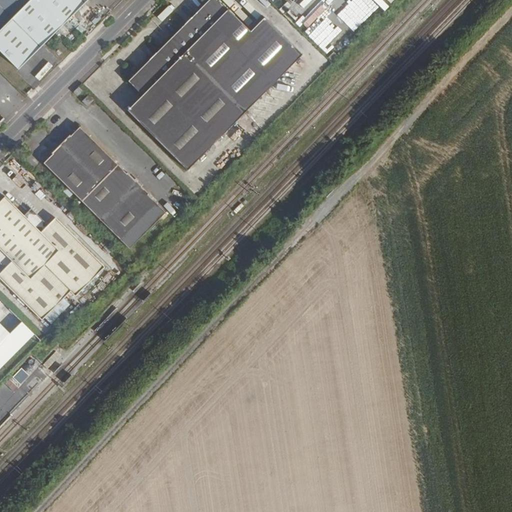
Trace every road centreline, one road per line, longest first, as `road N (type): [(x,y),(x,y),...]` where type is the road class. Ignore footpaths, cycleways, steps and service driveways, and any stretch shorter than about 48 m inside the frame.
road 1 (unclassified): [(511,11),(36,511)]
road 2 (unclassified): [(0,143),(143,0)]
road 3 (unknown): [(64,78),(155,173)]
